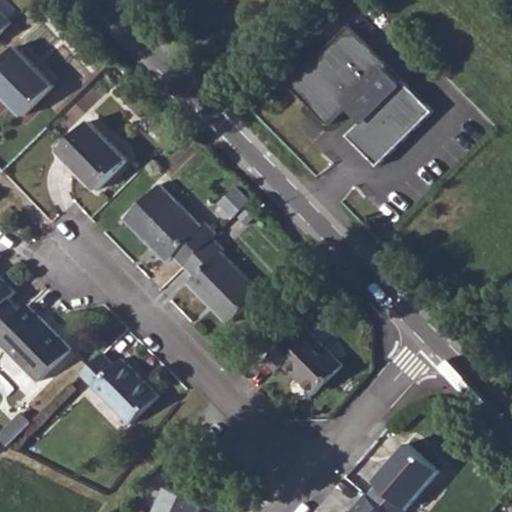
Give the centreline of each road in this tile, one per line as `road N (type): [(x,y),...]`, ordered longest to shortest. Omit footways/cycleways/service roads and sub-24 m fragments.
road 1 (secondary): [(109,0),(434,341)]
road 2 (residential): [(312,483),(74,259)]
road 3 (residential): [(434,341),(312,483)]
